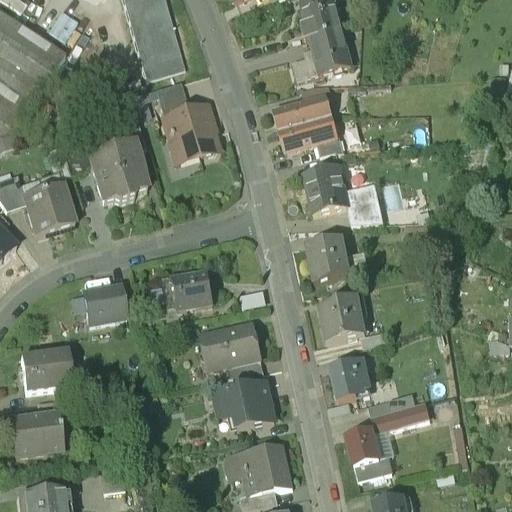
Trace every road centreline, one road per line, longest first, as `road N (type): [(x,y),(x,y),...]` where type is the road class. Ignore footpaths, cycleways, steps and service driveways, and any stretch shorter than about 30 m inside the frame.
road 1 (residential): [(329,511),(267,212)]
road 2 (residential): [(0,316),(34,282),(95,253),(267,212)]
road 3 (residential): [(267,212),(202,0)]
